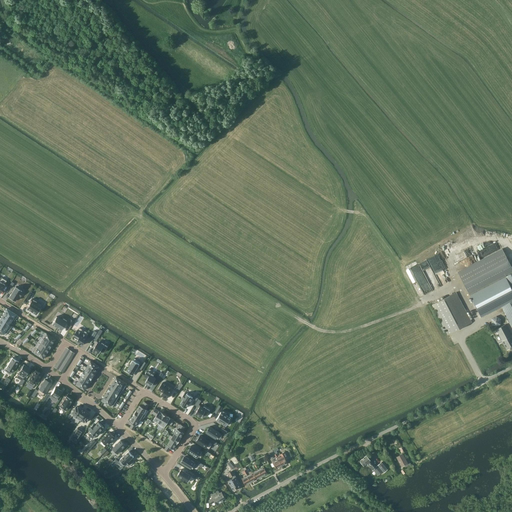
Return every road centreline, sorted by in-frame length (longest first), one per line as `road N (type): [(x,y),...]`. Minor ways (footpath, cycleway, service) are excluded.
road 1 (track): [(140,216),(316,329),(341,333),(457,285),(479,323),(459,336),(483,382)]
road 2 (unclassified): [(232,511),(511,367)]
